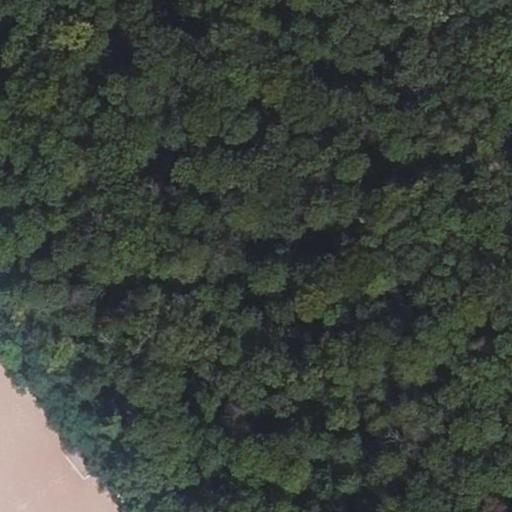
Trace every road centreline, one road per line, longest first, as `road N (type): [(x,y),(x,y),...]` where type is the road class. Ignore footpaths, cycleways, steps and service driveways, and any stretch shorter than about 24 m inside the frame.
road 1 (track): [(329,511),(290,0)]
road 2 (track): [(439,0),(445,38),(511,185)]
